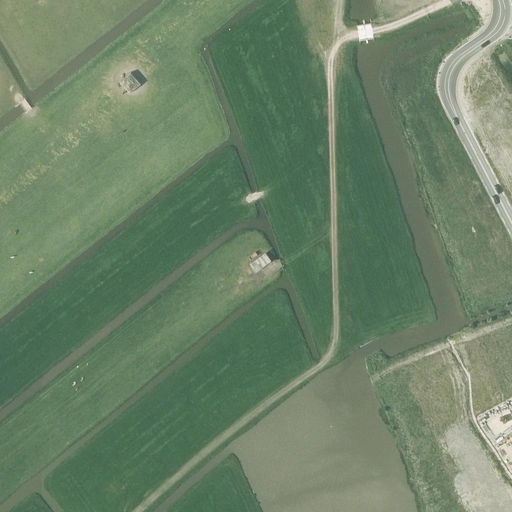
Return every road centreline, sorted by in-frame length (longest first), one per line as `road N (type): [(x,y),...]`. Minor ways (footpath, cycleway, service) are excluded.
road 1 (track): [(220,439),(332,347),(332,50),(447,0)]
road 2 (unclassified): [(511,221),(447,91),(456,61),(501,21)]
